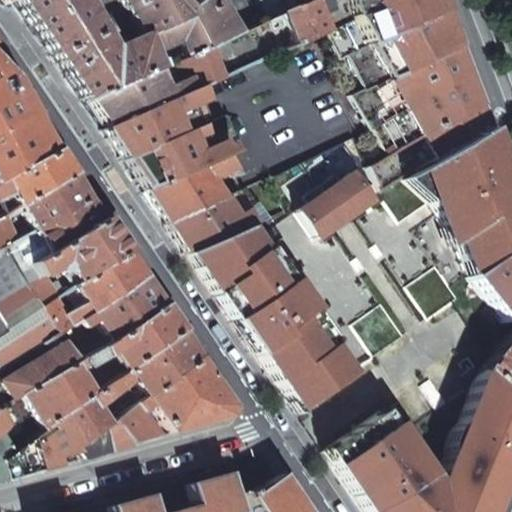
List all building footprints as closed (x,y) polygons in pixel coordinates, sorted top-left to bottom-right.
[(14,0),(10,2),(48,56),(65,80),(78,99),(80,102),(204,50),(235,34),(214,0),(199,0),(181,14),(168,0),(14,0)] [(311,0),(290,9),(279,14),(284,25),(293,46),(323,33),(320,24),(311,0)] [(286,0),(290,9),(311,0),(286,0)] [(311,0),(320,24),(347,13),(341,0),(311,0)] [(341,0),(347,13),(365,47),(438,10),(434,0),(341,0)] [(438,10),(365,47),(377,67),(386,81),(454,48),(451,41),(438,10)] [(268,32),(284,25),(279,14),(263,22),(268,32)] [(343,58),(354,76),(359,74),(361,76),(377,67),(365,47),(343,58)] [(454,48),(386,81),(402,110),(382,120),(386,128),(395,149),(476,105),(468,84),(454,48)] [(204,50),(80,102),(93,121),(100,132),(204,85),(216,80),(213,73),(204,50)] [(11,80),(0,68),(0,182),(53,152),(15,87),(11,80)] [(120,162),(174,138),(172,132),(166,117),(209,96),(204,85),(100,132),(113,151),(120,162)] [(476,105),(395,149),(391,152),(364,167),(377,194),(399,181),(485,127),(481,116),(476,105)] [(222,118),(174,138),(120,162),(133,181),(141,192),(220,157),(237,149),(222,118)] [(485,127),(399,181),(426,206),(497,157),(490,140),(485,127)] [(395,149),(386,128),(383,130),(389,144),(388,145),(391,152),(395,149)] [(0,193),(7,190),(18,207),(70,176),(60,163),(53,152),(0,182),(0,193)] [(163,226),(218,201),(204,178),(222,170),(223,175),(230,172),(220,157),(141,192),(155,214),(163,226)] [(447,237),(510,193),(504,177),(497,157),(426,206),(447,237)] [(299,198),(304,204),(292,212),(312,240),(366,203),(347,174),(335,182),(331,176),(299,198)] [(18,207),(17,207),(31,230),(84,199),(85,198),(75,184),(70,176),(18,207)] [(456,256),(511,219),(511,198),(510,193),(447,237),(456,256)] [(0,368),(55,334),(37,308),(23,285),(36,277),(28,266),(98,219),(89,207),(84,199),(31,230),(9,243),(0,248),(0,368)] [(218,201),(163,226),(175,244),(183,256),(244,228),(247,227),(240,213),(229,219),(218,201)] [(36,277),(23,285),(37,308),(52,298),(55,296),(41,275),(50,269),(64,274),(71,285),(120,252),(109,235),(98,219),(28,266),(36,277)] [(465,279),(511,243),(511,219),(456,256),(465,279)] [(0,248),(9,243),(0,225),(0,248)] [(207,288),(270,255),(266,249),(261,252),(244,228),(183,256),(195,271),(207,288)] [(511,243),(465,279),(501,324),(511,316),(511,243)] [(52,298),(37,308),(55,334),(77,321),(139,278),(130,264),(122,253),(120,252),(71,285),(70,286),(80,301),(68,307),(66,304),(62,306),(64,310),(62,312),(52,298)] [(270,255),(207,288),(213,298),(224,315),(279,283),(277,278),(283,273),(270,255)] [(311,313),(283,273),(277,278),(279,283),(282,288),(278,291),(296,322),(311,313)] [(139,278),(77,321),(82,328),(92,322),(105,343),(159,306),(148,291),(139,278)] [(279,283),(224,315),(236,332),(251,352),(296,322),(278,291),(282,288),(279,283)] [(105,343),(103,344),(122,371),(177,332),(166,317),(159,306),(105,343)] [(270,381),(314,349),(328,338),(311,313),(296,322),(251,352),(270,381)] [(511,330),(507,333),(477,375),(511,408),(511,330)] [(88,396),(63,413),(82,442),(102,428),(105,425),(93,408),(129,379),(141,398),(195,358),(184,343),(177,332),(122,371),(88,396)] [(314,349),(270,381),(288,406),(300,408),(347,375),(327,347),(333,344),(328,338),(314,349)] [(18,395),(69,364),(73,362),(63,344),(0,383),(10,400),(18,395)] [(105,425),(102,428),(107,451),(155,438),(158,437),(140,411),(147,405),(165,432),(166,435),(201,425),(227,418),(230,409),(195,358),(141,398),(105,425)] [(69,364),(18,395),(39,431),(63,413),(88,396),(69,364)] [(386,407),(320,453),(360,511),(485,511),(491,497),(511,444),(511,408),(477,375),(442,477),(386,407)] [(23,475),(79,459),(73,448),(82,442),(63,413),(39,431),(8,452),(0,458),(0,467),(4,480),(23,475)] [(102,428),(82,442),(73,448),(79,459),(107,451),(102,428)] [(0,481),(4,480),(0,467),(0,458),(8,452),(0,439),(0,481)] [(220,467),(60,511),(301,511),(275,475),(247,495),(245,493),(240,496),(239,494),(236,493),(233,493),(229,494),(220,467)]
